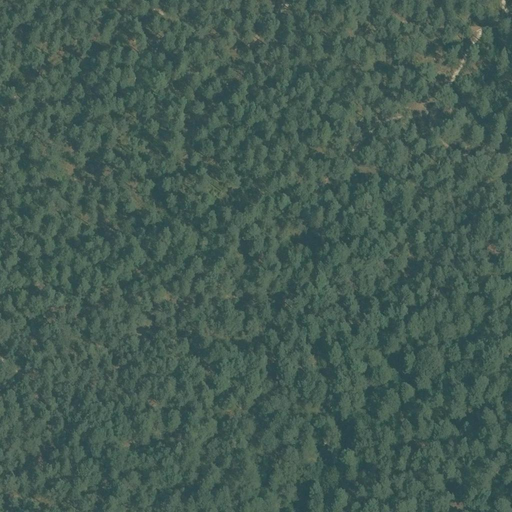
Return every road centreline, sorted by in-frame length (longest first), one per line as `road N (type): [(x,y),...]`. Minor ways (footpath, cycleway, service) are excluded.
road 1 (track): [(0,506),(31,496),(45,446),(87,387),(134,353),(185,332),(269,256),(349,152),(387,119),(427,115),(480,30),(511,17)]
road 2 (track): [(255,511),(317,457),(343,404),(404,353),(459,338),(511,354)]
road 3 (track): [(0,344),(86,390),(215,511)]
road 4 (track): [(148,0),(227,43),(254,36),(288,0)]
